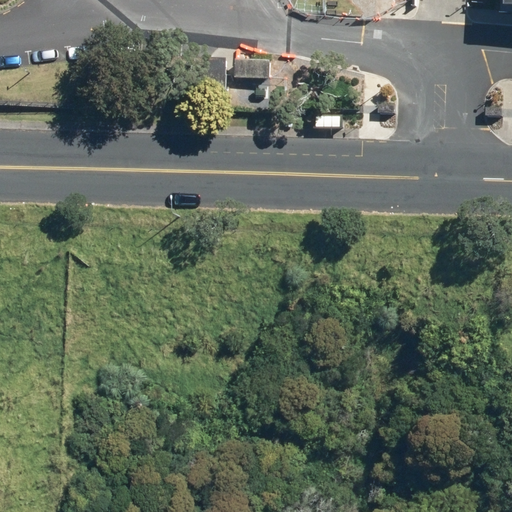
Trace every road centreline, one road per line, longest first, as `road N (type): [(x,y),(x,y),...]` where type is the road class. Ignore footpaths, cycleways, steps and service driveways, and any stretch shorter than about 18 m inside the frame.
road 1 (residential): [(442,57),(253,26),(0,44)]
road 2 (secondary): [(0,160),(439,171)]
